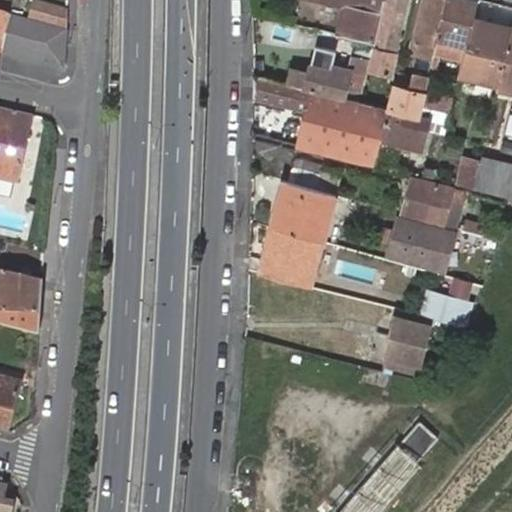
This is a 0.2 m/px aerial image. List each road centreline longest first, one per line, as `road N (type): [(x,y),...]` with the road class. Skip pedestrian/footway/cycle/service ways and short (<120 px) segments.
road 1 (primary): [(137,0),(124,412),(112,511)]
road 2 (residential): [(198,511),(214,322),(223,0)]
road 3 (primary): [(158,486),(181,0)]
road 4 (residential): [(91,102),(52,464)]
